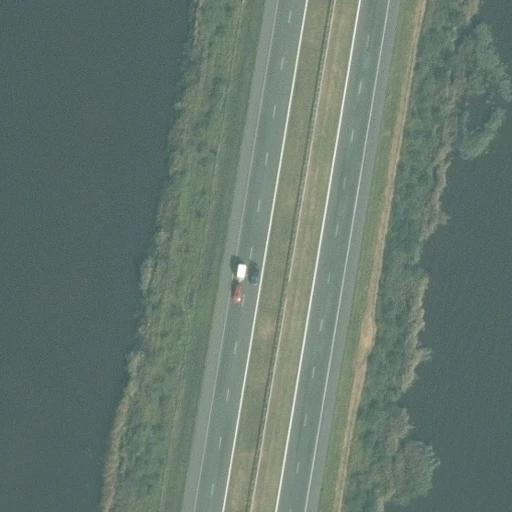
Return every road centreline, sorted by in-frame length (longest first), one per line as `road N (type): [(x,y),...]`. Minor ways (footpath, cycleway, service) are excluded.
road 1 (motorway): [(293,0),(210,511)]
road 2 (motorway): [(308,511),(383,0)]
